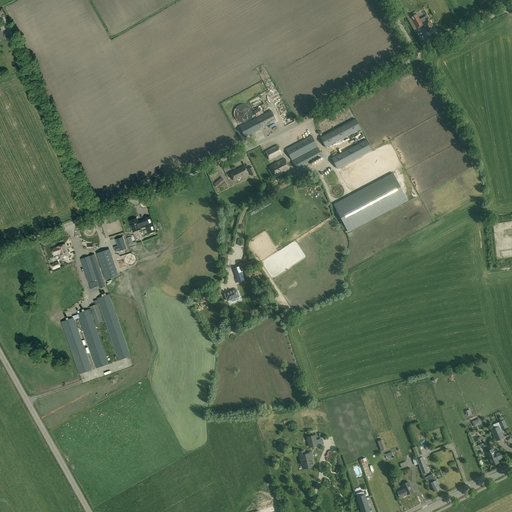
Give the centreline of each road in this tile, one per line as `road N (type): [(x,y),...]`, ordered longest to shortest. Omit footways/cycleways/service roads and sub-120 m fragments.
road 1 (unclassified): [(0,247),(251,148),(511,9)]
road 2 (tertiary): [(89,511),(0,353)]
